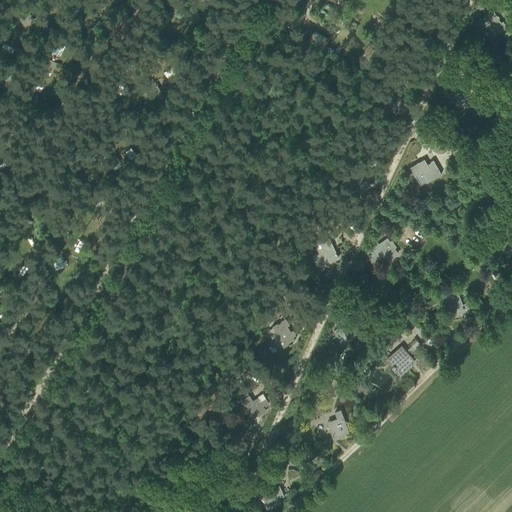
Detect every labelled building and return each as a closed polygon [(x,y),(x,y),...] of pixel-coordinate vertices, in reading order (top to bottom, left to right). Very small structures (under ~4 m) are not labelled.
[(506,28),(501,22),(492,10),(483,16),(483,15),(481,16),(482,17),(476,20),(477,21),(478,20),(484,27),(486,26),(492,37),(506,28)] [(187,15),(191,22),(198,17),(194,11),(187,15)] [(21,18),(25,25),(32,20),(28,14),(21,18)] [(441,28),(442,28),(441,26),(440,27),(435,18),(422,26),(430,38),(434,35),(435,36),(443,31),(441,28)] [(8,25),(6,35),(14,37),(17,28),(8,25)] [(511,36),(511,32),(510,29),(502,34),(506,40),(511,36)] [(313,30),(307,40),(322,48),(327,37),(313,30)] [(43,67),(50,71),(54,63),(47,60),(43,67)] [(146,88),(151,95),(158,90),(154,83),(146,88)] [(458,84),(450,91),(450,90),(448,92),(446,94),(452,102),(453,101),(459,110),(471,101),(458,84)] [(380,97),(384,104),(388,102),(394,114),(399,111),(400,113),(408,108),(407,105),(406,103),(405,103),(400,94),(395,98),(391,91),(380,97)] [(366,155),(375,157),(376,151),(375,151),(375,149),(370,148),(369,149),(367,149),(366,155)] [(468,159),(463,150),(456,154),(461,163),(468,159)] [(107,160),(111,167),(118,163),(114,156),(107,160)] [(409,167),(414,176),(421,171),(427,182),(441,174),(433,159),(430,161),(430,162),(427,164),(424,159),(418,162),(417,162),(416,163),(409,167)] [(370,180),(366,170),(347,179),(352,191),(357,189),(357,190),(359,189),(359,188),(363,187),(363,188),(372,184),(371,182),(370,180)] [(319,253),(312,257),(318,269),(325,265),(324,262),(328,260),(329,262),(338,258),(336,254),(337,254),(336,252),(335,252),(331,243),(330,244),(327,238),(319,242),(322,247),(317,249),(319,253)] [(375,246),(371,248),(377,256),(381,254),(386,261),(397,253),(386,238),(378,244),(377,243),(375,244),(375,246)] [(511,238),(501,244),(506,256),(511,253),(511,238)] [(481,276),(488,272),(482,262),(475,266),(481,276)] [(14,265),(10,272),(18,278),(23,271),(14,265)] [(463,308),(469,306),(467,302),(462,304),(459,296),(455,297),(453,291),(442,295),(450,314),(454,312),(455,314),(464,311),(463,308)] [(424,310),(417,318),(423,323),(430,315),(424,310)] [(361,330),(351,316),(342,322),(342,321),(340,323),(338,325),(339,326),(333,331),(338,337),(345,332),(350,339),(361,330)] [(292,343),(291,342),(294,340),(292,335),(295,333),(293,330),(292,330),(291,330),(290,331),(287,326),(289,324),(285,318),(280,321),(280,322),(277,324),(277,323),(272,326),(272,327),(268,330),(271,334),(271,335),(275,342),(281,338),(286,345),(288,344),(289,344),(292,343)] [(417,339),(409,347),(413,351),(421,344),(417,339)] [(413,359),(411,357),(410,355),(409,355),(401,346),(386,359),(393,367),(396,364),(402,372),(410,365),(408,363),(413,359)] [(337,394),(342,382),(333,378),(328,390),(337,394)] [(265,408),(264,406),(268,403),(265,398),(260,401),(258,397),(252,401),(246,392),(239,396),(252,417),(257,414),(258,415),(266,410),(264,408),(265,408)] [(327,422),(333,439),(342,435),(342,434),(348,431),(339,409),(333,411),(336,418),(327,422)] [(314,440),(314,448),(322,449),(322,441),(314,440)] [(305,449),(301,457),(317,464),(321,456),(305,449)] [(208,465),(200,468),(202,473),(210,470),(208,465)] [(223,488),(232,485),(232,484),(231,482),(231,483),(226,473),(213,479),(210,472),(202,475),(207,486),(214,482),(219,492),(224,490),(223,488)] [(279,499),(278,498),(283,495),(279,485),(268,490),(266,487),(258,490),(266,509),(267,509),(266,508),(279,502),(279,501),(279,499)]
